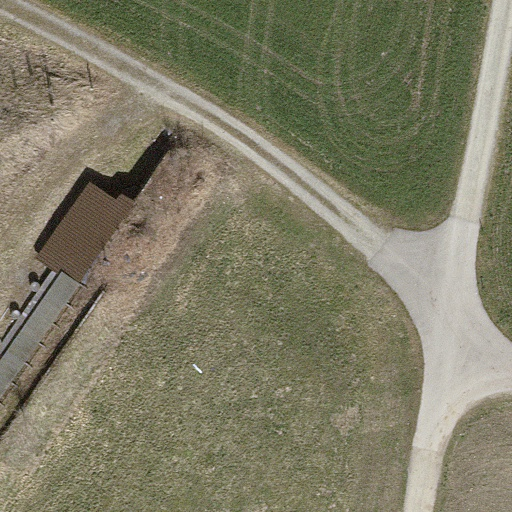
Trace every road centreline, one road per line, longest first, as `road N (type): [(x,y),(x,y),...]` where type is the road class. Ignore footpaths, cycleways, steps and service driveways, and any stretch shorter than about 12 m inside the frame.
road 1 (track): [(0,1),(333,199),(452,323)]
road 2 (track): [(420,511),(507,0)]
